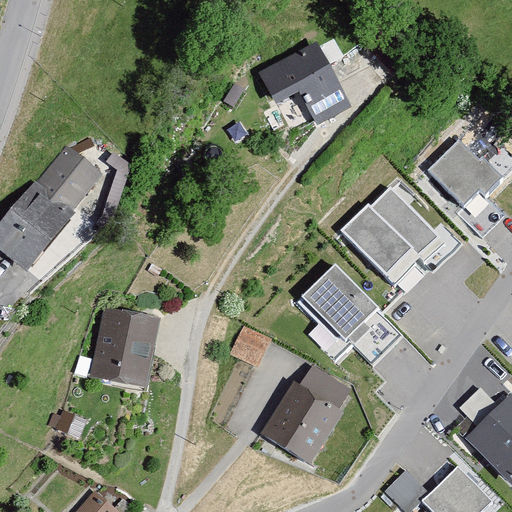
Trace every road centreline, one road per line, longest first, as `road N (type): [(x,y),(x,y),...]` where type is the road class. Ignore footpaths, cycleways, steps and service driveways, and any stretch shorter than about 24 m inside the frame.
road 1 (residential): [(162,511),(212,306),(239,248),(355,114)]
road 2 (residential): [(320,511),(364,487),(511,276)]
